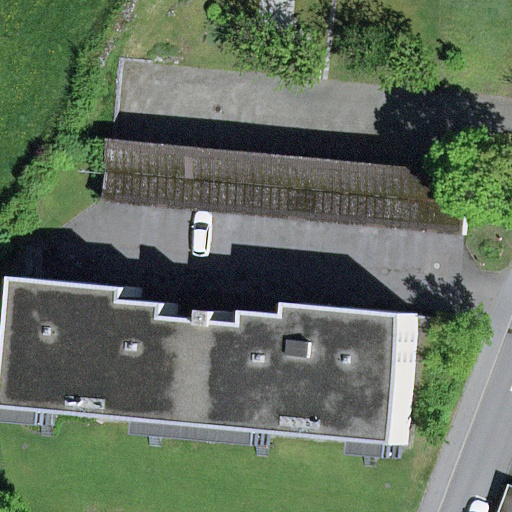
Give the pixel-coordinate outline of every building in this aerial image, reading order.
[(114,141),(109,203),(467,236),(473,174),(114,141)] [(28,279),(45,281),(48,249),(31,247),(28,279)] [(223,363),(227,313),(220,313),(220,321),(182,318),(183,305),(142,302),(143,290),(45,281),(28,279),(27,279),(14,409),(20,410),(21,395),(57,398),(56,413),(151,422),(153,407),(210,412),(209,427),(211,428),(217,362),(223,363)] [(223,363),(217,362),(211,428),(214,428),(216,413),(272,418),(271,433),(366,442),(368,427),(404,430),(402,445),(408,446),(420,315),(304,305),(303,317),(266,313),(265,326),(233,323),(234,314),(227,313),(223,363)] [(56,413),(57,398),(21,395),(20,410),(19,424),(55,427),(56,413)] [(209,427),(210,412),(153,407),(151,422),(150,436),(207,441),(209,427)] [(271,433),(272,418),(216,413),(214,428),(213,442),(270,447),(271,433)] [(402,445),(404,430),(368,427),(366,442),(365,456),(401,460),(402,445)] [(511,511),(511,494),(503,511),(511,511)]
